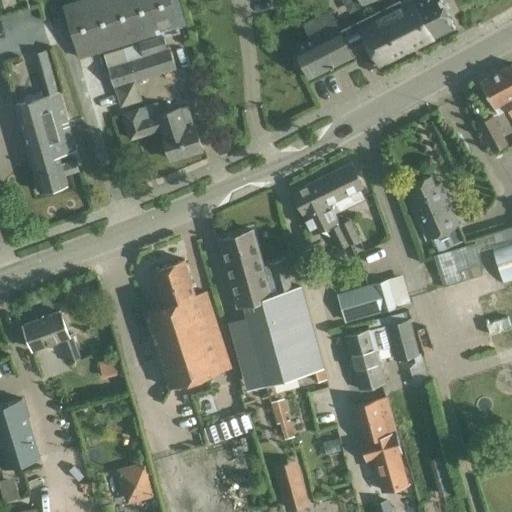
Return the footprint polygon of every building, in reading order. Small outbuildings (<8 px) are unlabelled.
[(158,37),(180,30),(184,28),(175,0),(70,0),(62,3),(77,56),(102,49),(103,51),(157,34),(158,37)] [(388,7),(341,32),(347,44),(364,35),(370,47),(378,65),(455,27),(446,9),(441,0),(412,0),(390,11),(388,7)] [(310,78),(353,56),(328,7),(300,21),(309,37),(294,45),(310,78)] [(157,34),(103,51),(121,106),(143,99),(137,81),(177,69),(169,46),(167,47),(165,38),(181,33),(180,30),(158,37),(157,34)] [(511,113),(511,64),(480,81),(489,99),(494,107),(498,114),(509,108),(511,113)] [(18,103),(15,104),(16,106),(22,127),(39,122),(65,115),(59,92),(45,96),(43,96),(42,92),(24,97),(25,101),(23,102),(18,103)] [(202,150),(196,131),(194,123),(185,125),(178,104),(160,110),(158,102),(139,107),(139,106),(122,111),(130,139),(161,129),(170,159),(202,150)] [(39,122),(22,127),(28,148),(35,173),(40,192),(67,184),(64,175),(79,170),(76,159),(63,163),(60,154),(74,150),(75,149),(71,136),(65,115),(39,122)] [(478,124),(492,152),(507,145),(492,116),(478,124)] [(335,212),(364,198),(359,188),(362,187),(350,163),(318,179),(335,212)] [(432,238),(434,237),(440,251),(466,239),(459,225),(453,212),(441,183),(435,186),(430,175),(408,185),(432,238)] [(339,248),(348,244),(349,243),(341,224),(335,212),(318,179),(293,191),(313,233),(326,226),(329,231),(330,230),(339,248)] [(349,243),(358,239),(349,220),(341,224),(349,243)] [(511,228),(494,234),(497,243),(511,238),(511,228)] [(220,239),(225,258),(238,305),(242,303),(264,383),(322,367),(300,287),(270,296),(252,230),(220,239)] [(486,275),(475,242),(468,244),(435,255),(443,287),(486,275)] [(504,283),(511,280),(511,244),(494,250),(504,283)] [(164,266),(200,377),(230,368),(206,291),(195,295),(184,259),(164,266)] [(275,287),(290,283),(284,260),(269,264),(275,287)] [(169,387),(200,377),(164,266),(151,270),(163,305),(144,311),(151,330),(169,387)] [(342,302),(348,322),(408,304),(400,275),(344,292),(347,301),(342,302)] [(511,286),(478,297),(496,354),(511,348),(511,286)] [(59,340),(67,363),(80,358),(72,335),(68,336),(59,311),(24,324),(33,349),(59,340)] [(360,389),(384,382),(375,351),(392,346),(395,359),(419,353),(410,318),(369,329),(345,336),(360,389)] [(99,363),(103,379),(122,374),(119,358),(99,363)] [(272,400),(283,439),(295,435),(285,397),(272,400)] [(395,431),(386,397),(354,406),(363,440),(395,431)] [(0,452),(5,468),(40,458),(22,398),(0,405),(0,452)] [(227,439),(253,430),(246,410),(220,418),(227,439)] [(473,425),(466,427),(471,444),(480,442),(478,434),(476,435),(473,425)] [(338,438),(323,442),(326,454),(341,451),(338,438)] [(439,497),(457,492),(446,455),(428,460),(439,497)] [(147,460),(116,468),(125,504),(157,496),(147,460)] [(458,511),(456,502),(444,505),(445,511),(458,511)]
